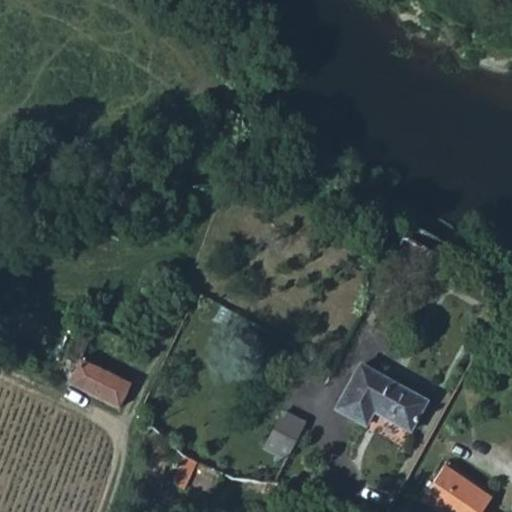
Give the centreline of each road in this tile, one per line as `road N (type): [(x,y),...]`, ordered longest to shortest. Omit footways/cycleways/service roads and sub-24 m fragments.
road 1 (track): [(125,444),(111,423),(0,371)]
road 2 (track): [(102,511),(142,393)]
